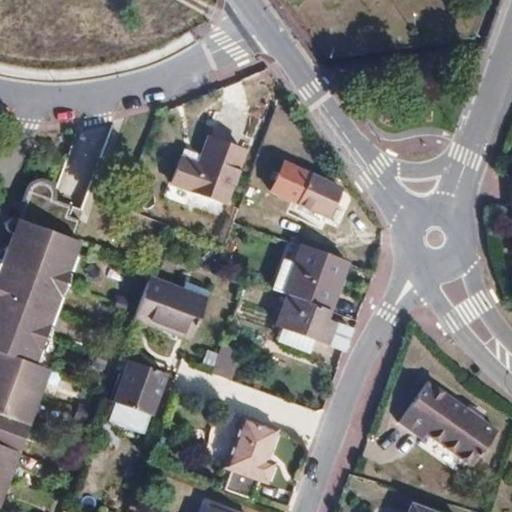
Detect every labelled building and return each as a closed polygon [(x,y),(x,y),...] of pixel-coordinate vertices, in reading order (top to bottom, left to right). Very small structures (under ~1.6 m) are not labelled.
[(183,147),(170,183),(222,202),(241,150),(208,138),(202,154),(183,147)] [(301,171),(292,188),(304,194),(299,203),(327,216),(339,188),(301,171)] [(14,225),(14,226),(36,235),(33,244),(11,236),(10,237),(7,239),(0,258),(0,270),(22,279),(12,307),(3,303),(0,301),(0,349),(4,351),(1,360),(0,359),(0,499),(7,479),(48,367),(34,362),(79,239),(73,236),(80,217),(67,213),(71,202),(54,196),(53,193),(53,186),(51,181),(47,177),(41,175),(35,175),(29,179),(18,208),(14,208),(11,210),(9,213),(8,217),(9,221),(14,225)] [(36,235),(14,226),(11,236),(33,244),(36,235)] [(282,256),(270,288),(309,303),(328,309),(336,288),(330,286),(339,261),(300,246),(295,261),(282,256)] [(22,279),(0,270),(0,278),(10,282),(6,297),(3,303),(12,307),(22,279)] [(148,275),(134,316),(189,336),(207,288),(183,279),(180,287),(148,275)] [(0,294),(6,297),(10,282),(0,278),(0,294)] [(120,291),(117,298),(126,301),(129,294),(120,291)] [(126,301),(117,298),(115,306),(124,309),(126,301)] [(328,309),(309,303),(308,306),(327,313),(328,309)] [(313,336),(345,349),(352,330),(324,319),(327,313),(308,306),(306,313),(285,305),(278,323),(283,324),(278,340),(307,351),(313,336)] [(100,346),(97,354),(106,357),(108,349),(100,346)] [(219,350),(213,369),(227,374),(234,356),(219,350)] [(106,357),(97,354),(95,360),(104,364),(106,357)] [(105,395),(115,399),(130,359),(119,355),(105,395)] [(130,359),(115,399),(149,411),(164,372),(130,359)] [(420,375),(391,416),(414,432),(419,424),(464,456),(487,423),(420,375)] [(80,400),(77,408),(86,411),(89,403),(80,400)] [(86,411),(77,408),(75,415),(83,419),(86,411)] [(258,480),(266,459),(277,428),(241,416),(222,467),(229,470),(258,480)] [(60,456),(57,463),(66,466),(69,460),(60,456)] [(266,459),(258,480),(266,483),(273,462),(266,459)] [(66,466),(57,463),(54,471),(64,474),(66,466)] [(258,480),(229,470),(222,489),(250,500),(258,480)]
